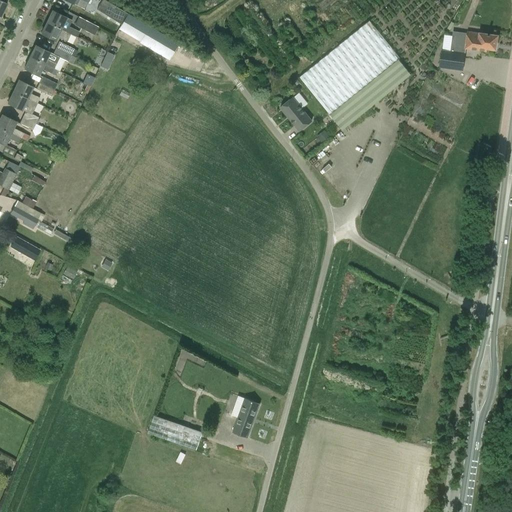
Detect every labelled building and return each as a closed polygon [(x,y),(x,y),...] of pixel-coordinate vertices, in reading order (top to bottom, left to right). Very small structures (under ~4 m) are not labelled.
[(65,0),(84,9),(86,4),(88,0),(65,0)] [(119,29),(140,41),(139,42),(169,60),(179,44),(127,14),(103,0),(101,0),(101,3),(97,10),(122,24),(119,29)] [(52,11),(46,22),(70,34),(77,37),(80,33),(62,24),(65,17),(52,11)] [(74,25),(94,35),(98,27),(78,17),(74,25)] [(400,58),(370,20),(300,77),(330,115),(329,116),(332,119),(333,118),(342,130),(392,90),(411,74),(399,59),(400,58)] [(66,42),(68,39),(70,34),(46,22),(41,34),(54,41),(56,37),(66,42)] [(497,36),(467,32),(467,33),(453,32),(450,52),(442,51),(439,67),(463,70),(465,58),(465,54),(465,49),(473,50),(487,51),(487,48),(496,50),(497,36)] [(56,48),(71,56),(74,49),(59,42),(56,48)] [(53,54),(49,52),(35,45),(30,57),(53,69),(56,63),(59,57),(68,62),(71,56),(56,48),(53,54)] [(111,63),(114,56),(107,52),(103,59),(111,63)] [(136,55),(130,65),(138,70),(144,60),(136,55)] [(41,69),(51,73),(52,74),(54,69),(53,69),(30,57),(24,69),(38,75),(41,69)] [(88,74),(84,82),(91,86),(96,77),(88,74)] [(54,90),(57,84),(42,76),(39,83),(54,90)] [(29,93),(32,87),(18,80),(13,92),(37,103),(39,98),(29,93)] [(51,96),(54,90),(39,83),(36,89),(51,96)] [(13,92),(7,103),(21,110),(25,111),(31,114),(34,108),(36,103),(13,92)] [(293,97),(280,107),(299,131),(312,121),(293,97)] [(25,111),(22,118),(35,124),(38,118),(31,114),(25,111)] [(12,128),(15,121),(2,115),(0,118),(0,128),(20,138),(23,133),(22,133),(12,128)] [(19,124),(32,130),(35,124),(22,118),(19,124)] [(0,151),(12,157),(16,150),(4,144),(7,138),(17,143),(20,138),(0,128),(0,151)] [(317,137),(323,144),(331,137),(330,136),(332,135),(329,131),(327,133),(325,130),(317,137)] [(33,168),(20,161),(18,166),(30,172),(33,168)] [(0,184),(4,187),(8,189),(16,174),(5,168),(3,173),(0,171),(0,184)] [(5,197),(9,189),(8,189),(4,187),(0,195),(5,197)] [(28,213),(31,207),(22,202),(18,200),(14,206),(28,213)] [(29,213),(28,213),(14,206),(11,213),(24,220),(25,221),(29,213)] [(38,218),(39,219),(42,220),(45,214),(33,208),(31,207),(28,213),(29,213),(38,218)] [(25,221),(24,220),(23,223),(32,229),(38,218),(29,213),(25,221)] [(100,267),(107,271),(112,263),(105,259),(100,267)] [(50,271),(53,265),(47,263),(44,268),(50,271)] [(245,398),(238,417),(232,432),(248,438),(260,404),(245,398)] [(197,450),(203,432),(154,415),(148,433),(197,450)]
